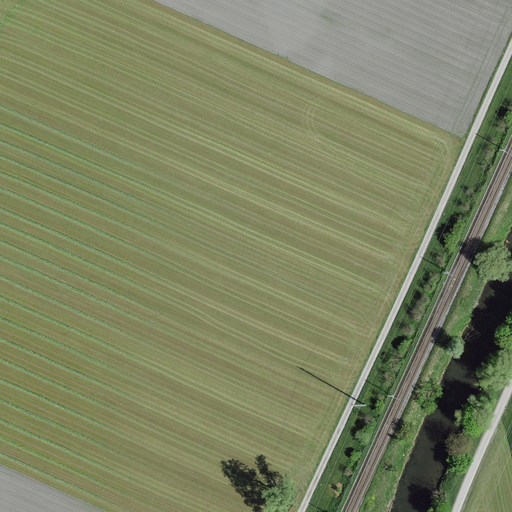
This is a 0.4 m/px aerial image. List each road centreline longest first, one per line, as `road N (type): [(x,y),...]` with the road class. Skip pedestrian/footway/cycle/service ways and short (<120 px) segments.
road 1 (track): [(304,511),(511,59)]
road 2 (track): [(459,511),(511,386)]
